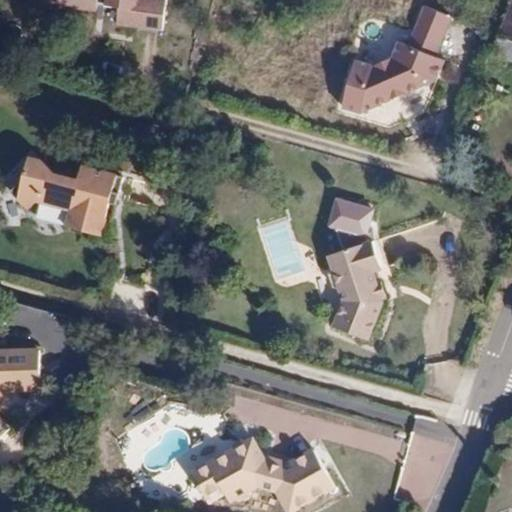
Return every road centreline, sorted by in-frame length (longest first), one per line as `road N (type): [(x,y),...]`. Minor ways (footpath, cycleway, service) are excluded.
road 1 (track): [(0,298),(472,435)]
road 2 (residential): [(442,511),(496,374)]
